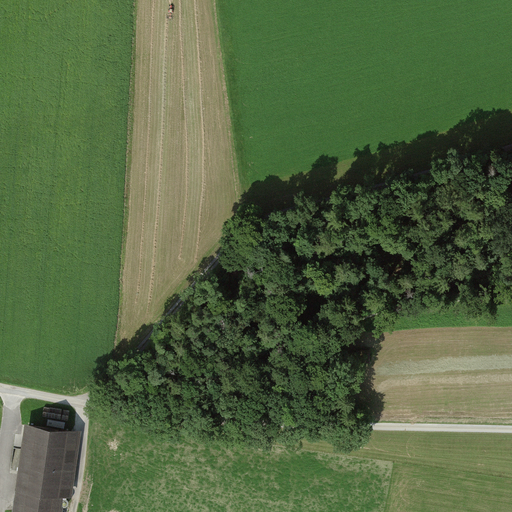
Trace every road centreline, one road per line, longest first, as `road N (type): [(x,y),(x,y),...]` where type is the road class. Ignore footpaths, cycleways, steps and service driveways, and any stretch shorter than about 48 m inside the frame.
road 1 (track): [(85,407),(249,220),(511,146)]
road 2 (track): [(511,431),(85,407),(0,389)]
road 3 (track): [(511,293),(401,303),(149,401),(143,410)]
road 4 (track): [(249,220),(221,0)]
